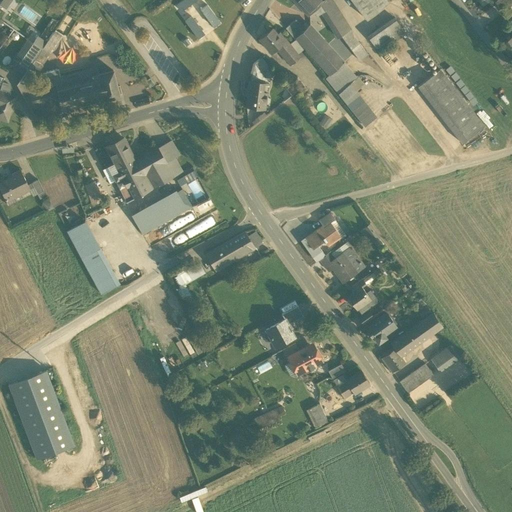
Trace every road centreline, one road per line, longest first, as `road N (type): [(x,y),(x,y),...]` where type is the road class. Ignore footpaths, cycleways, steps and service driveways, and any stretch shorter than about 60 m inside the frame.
road 1 (tertiary): [(477,511),(265,220)]
road 2 (unclassified): [(265,220),(164,267),(0,369)]
road 3 (track): [(511,151),(265,220)]
road 4 (residential): [(0,155),(183,106)]
road 5 (residential): [(183,106),(101,0)]
road 6 (tertiary): [(265,220),(238,174),(222,105)]
